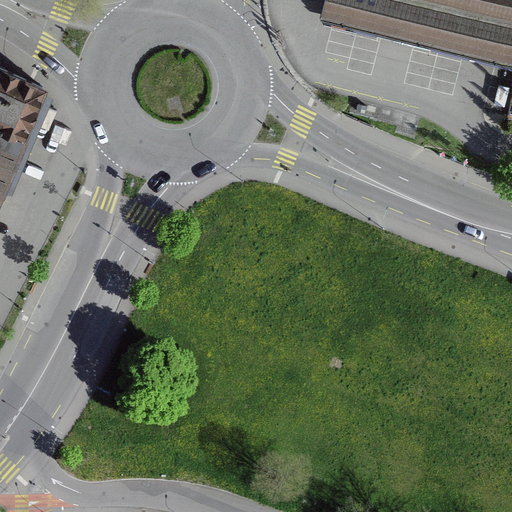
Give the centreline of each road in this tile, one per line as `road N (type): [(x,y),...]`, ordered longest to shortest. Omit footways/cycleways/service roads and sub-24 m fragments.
road 1 (residential): [(229,511),(162,494),(65,487),(15,422)]
road 2 (secondary): [(15,422),(100,260)]
road 3 (primary): [(370,180),(240,68)]
road 4 (primary): [(215,140),(370,180)]
road 5 (primary): [(370,180),(511,231)]
road 6 (secondary): [(100,260),(196,150)]
road 7 (secondary): [(116,117),(100,260)]
road 8 (primary): [(0,6),(109,96)]
road 9 (primary): [(144,27),(11,0)]
